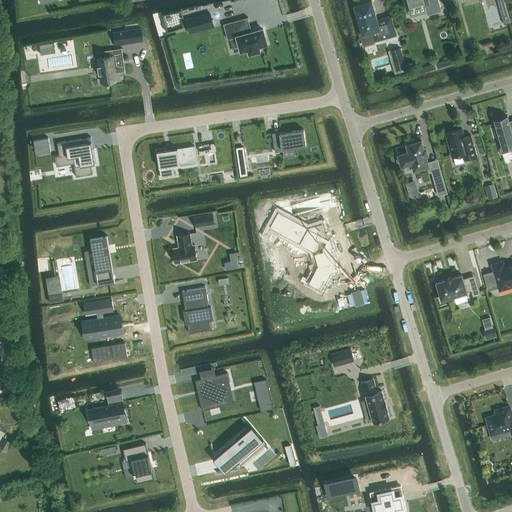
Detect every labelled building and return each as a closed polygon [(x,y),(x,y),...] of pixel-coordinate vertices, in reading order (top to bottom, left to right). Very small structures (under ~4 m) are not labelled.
[(390,15),(377,19),(371,0),(367,1),(367,0),(357,3),(358,4),(354,5),(359,24),(357,25),(360,37),(372,34),(374,41),(396,35),(390,15)] [(427,14),(441,10),(437,0),(404,0),(407,9),(424,4),(427,14)] [(210,13),(186,20),(189,31),(197,29),(195,23),(204,21),(205,27),(213,24),(210,13)] [(248,17),(223,24),(227,39),(237,37),(241,51),(248,49),(249,53),(259,51),(258,46),(267,44),(262,29),(252,32),(248,17)] [(394,64),(404,61),(400,47),(390,50),(394,64)] [(99,65),(97,66),(99,74),(100,74),(101,82),(108,81),(108,83),(110,83),(110,81),(116,80),(115,72),(118,71),(118,72),(125,71),(124,64),(123,64),(123,61),(124,61),(122,48),(107,50),(108,56),(98,57),(99,65)] [(511,131),(507,115),(493,119),(502,149),(511,146),(511,131)] [(461,128),(445,133),(452,157),(462,154),(463,159),(476,155),(471,135),(470,135),(464,137),(461,128)] [(280,140),(273,141),(275,152),(282,151),(282,149),(306,145),(304,129),(279,133),(280,140)] [(242,156),(253,154),(249,130),(238,132),(242,156)] [(48,137),(33,140),(35,147),(40,146),(41,153),(51,151),(48,137)] [(80,143),(80,139),(57,142),(59,156),(63,155),(65,165),(73,163),(76,176),(92,174),(91,163),(95,162),(91,141),(80,143)] [(412,162),(414,169),(428,165),(425,155),(427,154),(425,148),(423,149),(421,140),(414,142),(414,140),(408,142),(408,144),(407,144),(409,151),(398,154),(401,165),(412,162)] [(165,150),(157,151),(161,178),(174,176),(172,165),(188,163),(187,156),(195,155),(194,145),(166,150),(165,148),(165,150)] [(431,171),(438,195),(446,193),(439,169),(431,171)] [(496,183),(488,184),(489,197),(497,196),(496,183)] [(277,212),(269,228),(311,251),(316,266),(314,267),(314,268),(310,276),(322,283),(328,272),(334,271),(328,248),(329,248),(325,232),(323,232),(320,224),(306,228),(277,212)] [(212,213),(193,216),(195,226),(214,223),(212,213)] [(173,248),(176,263),(197,259),(195,244),(192,245),(190,233),(177,235),(179,247),(173,248)] [(107,235),(90,238),(96,271),(102,270),(104,282),(103,282),(94,284),(123,280),(123,279),(108,282),(106,270),(113,269),(107,235)] [(501,262),(493,265),(500,288),(511,284),(511,263),(503,267),(501,262)] [(476,281),(464,284),(461,275),(462,275),(461,274),(461,275),(452,277),(445,279),(437,282),(437,281),(436,282),(436,283),(437,282),(441,299),(442,299),(466,292),(467,292),(471,291),(472,296),(480,294),(476,281)] [(189,332),(189,333),(212,329),(212,328),(207,329),(205,320),(212,318),(210,306),(208,307),(204,288),(206,288),(206,287),(182,291),(182,292),(183,292),(186,311),(184,311),(184,310),(183,310),(185,324),(186,323),(188,322),(190,332),(189,332)] [(111,297),(83,301),(86,315),(97,314),(98,318),(85,321),(87,336),(123,330),(120,315),(102,318),(102,313),(113,311),(111,297)] [(494,326),(483,329),(486,339),(496,336),(494,326)] [(330,354),(334,367),(354,362),(350,349),(330,354)] [(226,373),(195,380),(198,390),(200,390),(200,393),(198,394),(202,410),(226,404),(221,384),(229,383),(226,373)] [(266,379),(256,381),(261,403),(271,400),(266,379)] [(367,399),(361,401),(364,411),(370,409),(373,421),(389,416),(386,407),(387,407),(386,405),(385,402),(385,400),(384,400),(381,390),(376,392),(373,379),(362,382),(367,399)] [(112,389),(106,390),(108,402),(114,400),(112,389)] [(123,401),(94,407),(97,423),(126,418),(126,423),(127,422),(123,401)] [(327,435),(319,406),(311,408),(319,438),(327,435)] [(495,415),(485,417),(490,435),(510,429),(511,434),(511,417),(509,406),(499,409),(494,410),(495,415)] [(251,427),(221,451),(232,465),(246,454),(242,449),(249,443),(253,448),(262,441),(251,427)] [(3,446),(7,451),(14,444),(9,439),(3,446)] [(135,446),(123,448),(125,461),(131,459),(134,472),(133,472),(134,475),(135,475),(137,483),(154,479),(147,450),(136,453),(135,446)] [(355,477),(326,483),(328,496),(344,492),(343,489),(348,488),(349,491),(358,490),(355,477)] [(401,485),(369,491),(371,502),(374,501),(375,506),(372,507),(373,511),(406,511),(404,500),(402,500),(401,496),(403,495),(401,485)]
